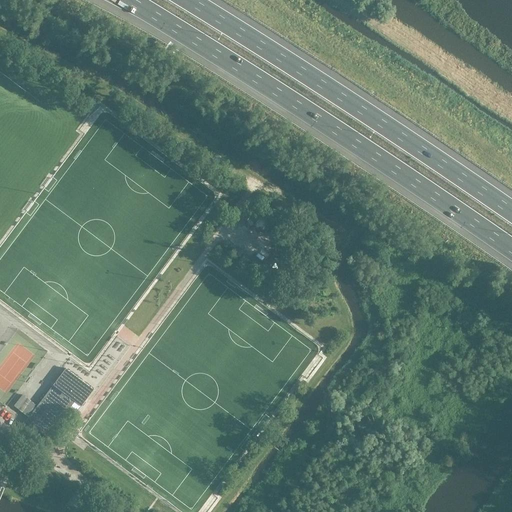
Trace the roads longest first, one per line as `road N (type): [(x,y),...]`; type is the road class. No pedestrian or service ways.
road 1 (motorway): [(128,0),(511,252)]
road 2 (motorway): [(511,207),(195,0)]
